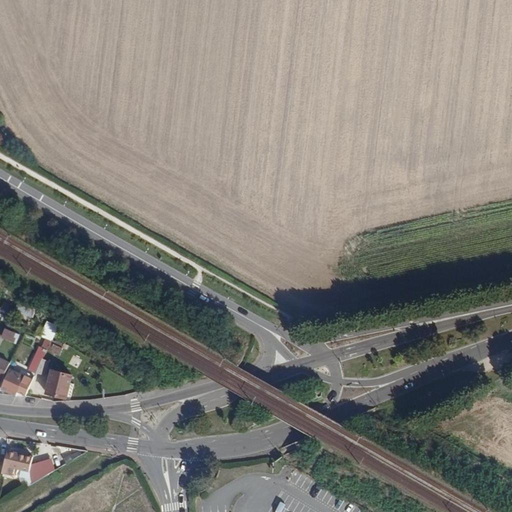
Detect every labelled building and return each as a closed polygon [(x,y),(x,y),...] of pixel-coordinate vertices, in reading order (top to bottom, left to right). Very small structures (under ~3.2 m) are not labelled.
[(5,329),(2,337),(16,344),(20,335),(5,329)] [(50,342),(47,349),(59,355),(62,348),(50,342)] [(35,356),(26,373),(34,377),(36,372),(42,359),(35,356)] [(0,358),(0,377),(2,379),(10,363),(0,358)] [(42,359),(36,372),(45,375),(49,362),(42,359)] [(10,369),(1,389),(16,396),(25,375),(10,369)] [(52,370),(46,393),(67,398),(73,375),(52,370)] [(14,452),(10,466),(30,471),(33,457),(14,452)]
